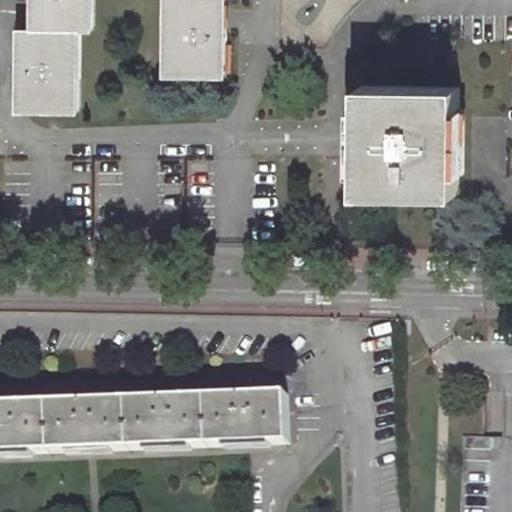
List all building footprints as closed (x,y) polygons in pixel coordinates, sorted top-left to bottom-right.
[(37,0),(37,31),(22,31),(22,113),(80,114),(81,31),(97,32),(97,0),(37,0)] [(168,0),(168,78),(224,79),(224,0),(168,0)] [(459,198),(460,88),(358,87),(357,197),(459,198)] [(0,454),(290,443),(289,394),(0,404),(0,454)] [(463,511),(511,511),(511,439),(465,439),(463,511)]
